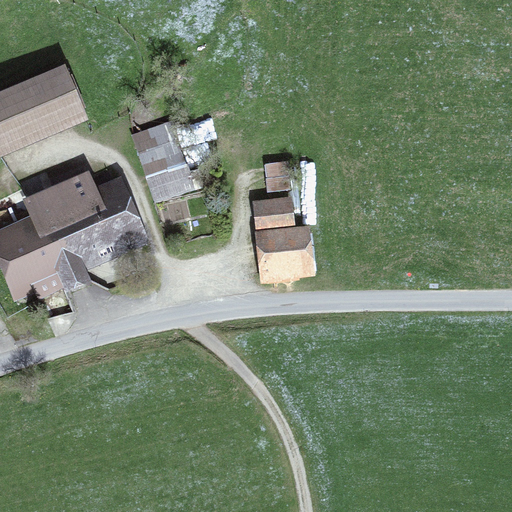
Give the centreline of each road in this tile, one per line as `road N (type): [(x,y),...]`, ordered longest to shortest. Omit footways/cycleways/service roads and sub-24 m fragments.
road 1 (unclassified): [(511,301),(229,308),(0,364)]
road 2 (track): [(307,511),(281,423),(249,378),(184,315)]
